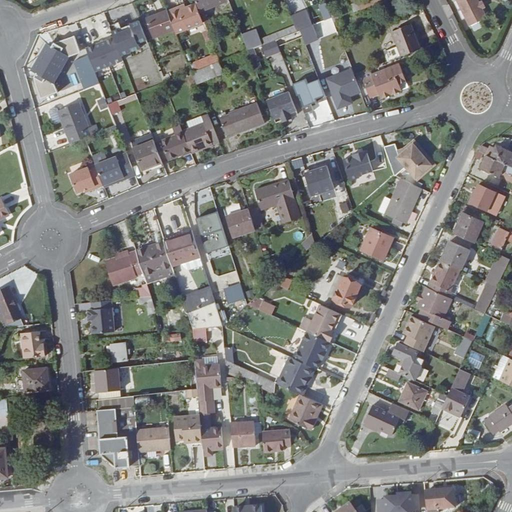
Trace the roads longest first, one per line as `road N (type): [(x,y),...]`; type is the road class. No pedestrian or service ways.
road 1 (residential): [(458,104),(252,160),(70,231)]
road 2 (residential): [(315,475),(480,116)]
road 3 (residential): [(98,492),(315,475)]
road 4 (residential): [(55,259),(77,475)]
road 5 (residential): [(315,475),(508,460)]
road 6 (residential): [(46,218),(0,36)]
